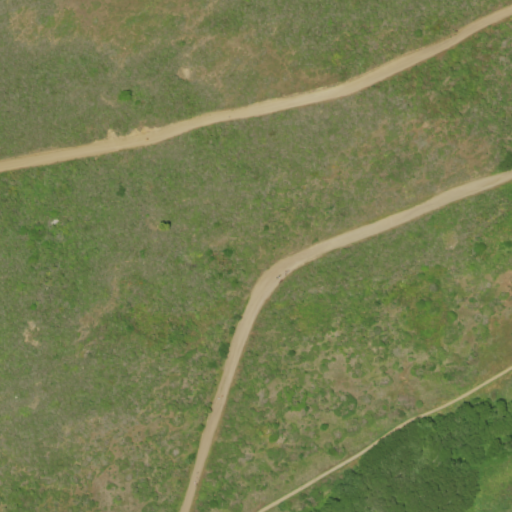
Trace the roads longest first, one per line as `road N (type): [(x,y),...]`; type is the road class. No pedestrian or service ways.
road 1 (track): [(511,10),(339,93),(0,169)]
road 2 (track): [(511,171),(314,252),(271,278),(243,322),(188,511)]
